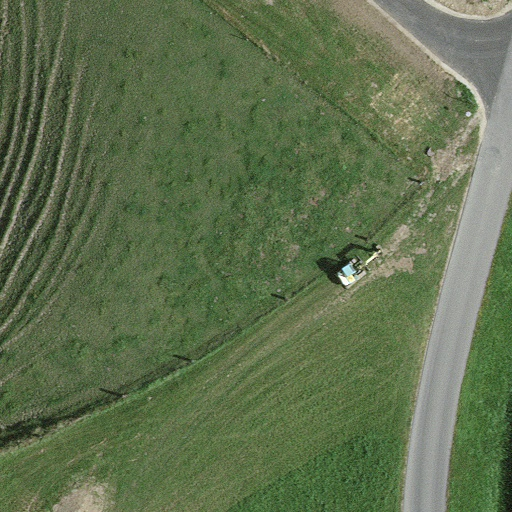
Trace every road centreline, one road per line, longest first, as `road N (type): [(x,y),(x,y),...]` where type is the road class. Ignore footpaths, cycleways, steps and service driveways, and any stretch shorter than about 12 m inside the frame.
road 1 (unclassified): [(424,511),(444,361),(511,102)]
road 2 (track): [(387,0),(511,90)]
